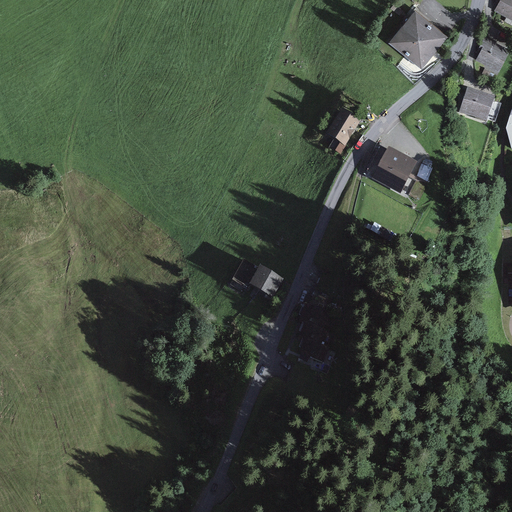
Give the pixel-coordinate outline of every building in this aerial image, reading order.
[(511,0),(499,0),(493,12),(511,22),(511,0)] [(415,14),(393,42),(421,65),(444,37),(415,14)] [(486,39),(476,63),(499,73),(509,49),(486,39)] [(466,92),(460,114),(486,122),(493,100),(466,92)] [(343,113),(329,135),(344,144),(358,122),(343,113)] [(414,167),(383,151),(372,172),(377,175),(375,179),(400,192),(414,167)] [(38,169),(23,182),(34,195),(49,182),(38,169)] [(422,171),(417,186),(427,189),(432,174),(422,171)] [(244,261),(235,279),(272,297),(281,279),(244,261)] [(330,316),(308,307),(303,320),(309,322),(302,338),(310,342),(304,356),(330,367),(338,349),(330,345),(335,332),(325,328),(330,316)]
